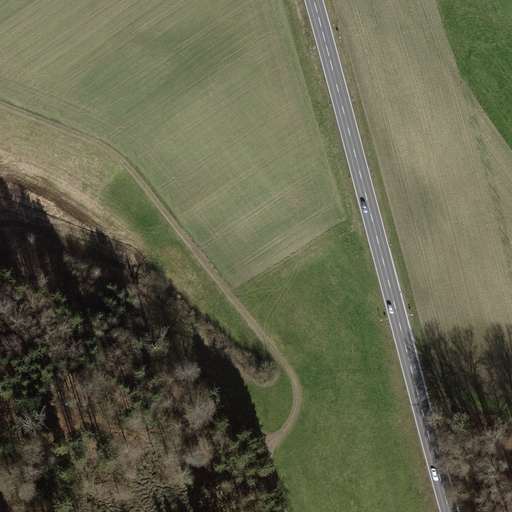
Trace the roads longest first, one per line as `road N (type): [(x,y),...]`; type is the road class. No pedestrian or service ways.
road 1 (track): [(287,511),(269,453),(298,394),(289,369),(119,157),(0,105)]
road 2 (secondary): [(314,0),(450,511)]
